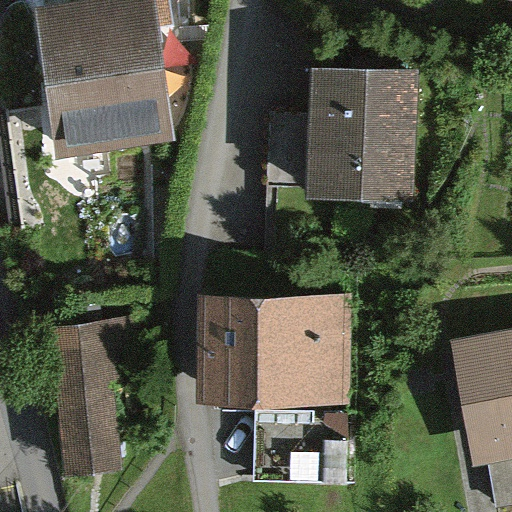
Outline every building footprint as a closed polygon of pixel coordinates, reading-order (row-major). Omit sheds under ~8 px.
[(159,0),(89,0),(49,5),(66,141),(176,127),(159,0)] [(421,71),(320,64),(312,184),(412,191),(421,71)] [(338,298),(209,294),(206,393),(335,397),(338,298)] [(136,322),(63,326),(72,475),(122,472),(118,399),(141,397),(136,322)] [(511,330),(467,338),(486,449),(511,444),(511,330)]
